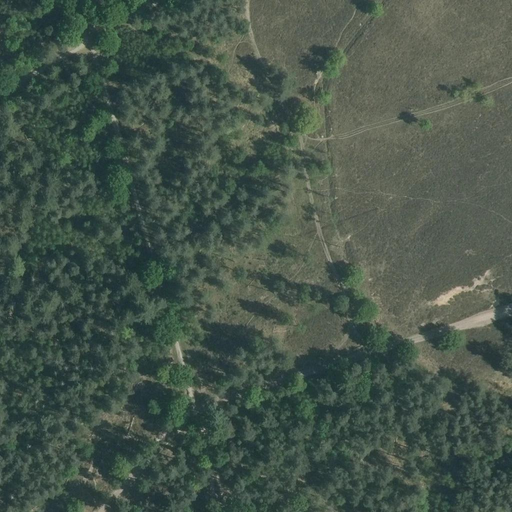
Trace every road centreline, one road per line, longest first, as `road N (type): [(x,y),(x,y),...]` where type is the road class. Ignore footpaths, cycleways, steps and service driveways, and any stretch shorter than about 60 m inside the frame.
road 1 (track): [(192,405),(85,42)]
road 2 (track): [(192,405),(511,303)]
road 3 (track): [(0,88),(151,0)]
road 4 (track): [(192,405),(101,511)]
